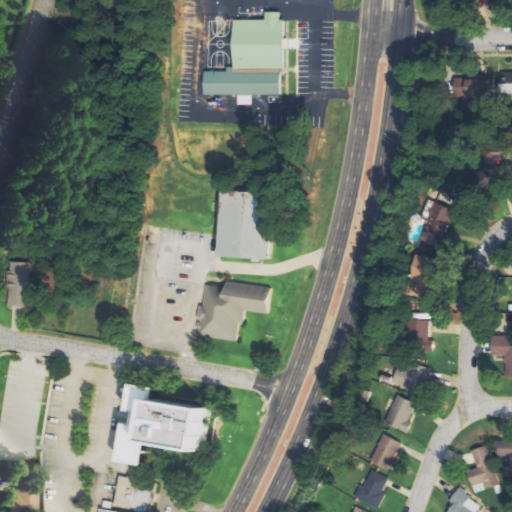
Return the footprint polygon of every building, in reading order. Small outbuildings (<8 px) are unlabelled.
[(199,94),(279,94),(280,70),(281,70),(282,11),(262,11),(262,19),(230,19),(230,36),(206,36),(206,55),(229,55),(229,70),(199,70),(199,94)] [(511,77),(502,78),(503,94),(511,93),(511,77)] [(487,78),(455,79),(455,97),(488,97),(487,78)] [(463,193),(443,186),(439,201),(431,199),(425,219),(434,222),(428,238),(447,244),(463,193)] [(278,189),(225,187),(222,254),(275,256),(278,189)] [(436,298),(438,257),(415,256),(413,297),(436,298)] [(8,306),(29,307),(30,287),(32,287),(33,263),(10,262),(8,306)] [(202,278),(195,333),(236,338),(238,320),(242,321),(244,306),(271,310),(273,286),(202,278)] [(434,340),(430,340),(431,322),(414,321),(413,351),(434,352),(434,340)] [(511,336),(495,336),(495,358),(507,358),(507,376),(511,375),(511,336)] [(399,367),(393,383),(422,394),(431,370),(410,362),(407,370),(399,367)] [(202,454),(210,408),(159,399),(161,389),(131,383),(126,410),(141,413),(139,423),(121,420),(114,463),(144,468),(148,445),(202,454)] [(386,424),(409,434),(414,423),(410,421),(418,404),(399,395),(386,424)] [(390,471),(403,442),(385,434),(372,462),(390,471)] [(473,451),(480,468),(469,472),(477,493),(503,484),(489,445),(473,451)] [(381,509),(388,493),(385,492),(390,478),(371,470),(359,499),(381,509)] [(116,507),(145,511),(153,511),(159,484),(122,477),(116,507)] [(474,495),(461,487),(451,503),(454,505),(449,511),(476,511),(467,506),(474,495)]
